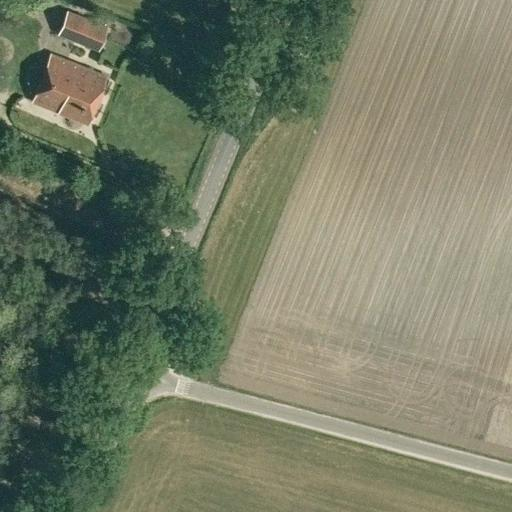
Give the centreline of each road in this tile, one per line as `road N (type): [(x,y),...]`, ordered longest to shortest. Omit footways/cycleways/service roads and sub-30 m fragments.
road 1 (tertiary): [(134,377),(285,0)]
road 2 (unclassified): [(511,474),(134,377)]
road 3 (tertiary): [(79,511),(134,377)]
